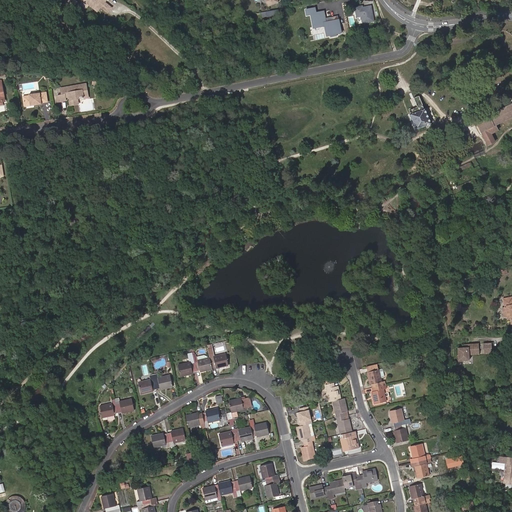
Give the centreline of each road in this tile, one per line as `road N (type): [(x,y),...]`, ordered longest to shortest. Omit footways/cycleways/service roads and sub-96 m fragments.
road 1 (residential): [(83,511),(118,440),(215,382),(250,382),(270,394),(289,446)]
road 2 (unclassified): [(414,24),(399,53),(152,103)]
road 3 (residential): [(289,446),(198,476),(178,492),(173,511)]
